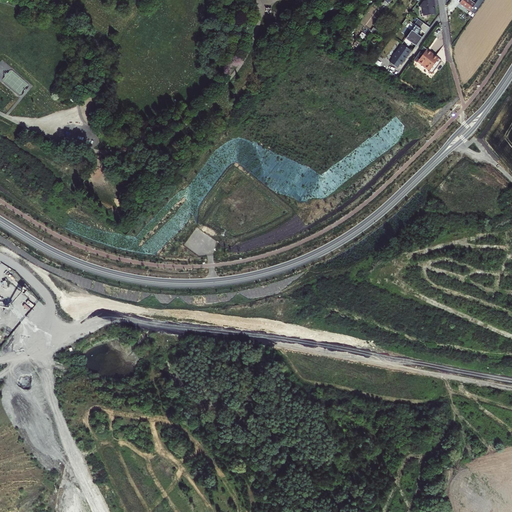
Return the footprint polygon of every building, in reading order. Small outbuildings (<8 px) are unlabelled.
[(424,8),(425,14),(435,13),(434,4),(435,4),(434,0),(423,0),(420,5),(424,8)] [(461,5),(474,15),(484,0),(476,0),(474,4),(467,0),(460,0),(459,3),(461,5)] [(334,15),(339,10),(333,4),(328,10),(334,15)] [(412,30),(406,38),(416,45),(423,37),(419,34),(422,29),(420,28),(424,22),(418,18),(414,24),(416,26),(413,31),(412,30)] [(408,56),(412,50),(402,44),(396,52),(395,53),(393,55),(393,57),(392,58),(393,59),(391,63),(399,68),(401,64),(402,64),(407,56),(408,56)] [(433,52),(423,45),(413,58),(417,61),(418,60),(424,64),(433,52)] [(443,59),(433,52),(424,64),(430,69),(429,70),(433,73),(443,59)]
